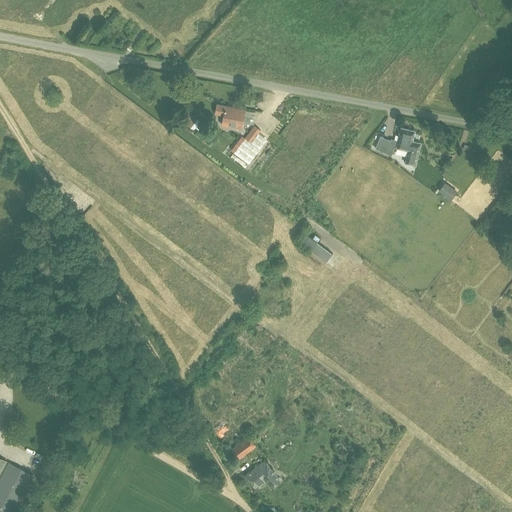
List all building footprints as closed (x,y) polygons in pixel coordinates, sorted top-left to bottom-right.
[(105,83),(83,116),(88,119),(110,86),(105,83)] [(230,157),(309,216),(330,188),(357,153),(356,153),(358,150),(294,103),(273,131),(267,139),(259,133),(261,130),(254,125),(245,137),(245,138),(230,157)] [(222,125),(242,129),(245,109),(242,108),(242,105),(233,104),(233,107),(217,104),(216,113),(224,115),(222,125)] [(187,109),(180,119),(191,128),(198,118),(187,109)] [(405,163),(416,165),(421,143),(413,141),(415,131),(401,128),(398,141),(391,139),(391,141),(381,137),(375,149),(391,155),(395,147),(397,147),(397,148),(408,150),(405,163)] [(440,195),(448,200),(449,199),(451,200),(457,192),(444,183),(438,191),(441,193),(440,195)] [(300,241),(327,261),(333,253),(306,233),(300,241)] [(297,267),(299,264),(292,258),(289,261),(297,267)] [(356,272),(336,297),(387,336),(408,309),(402,305),(412,293),(370,259),(358,273),(356,272)] [(276,293),(267,306),(288,321),(295,311),(286,305),(293,295),(278,284),(275,289),(286,297),(285,299),(276,293)] [(429,333),(440,325),(435,318),(424,326),(429,333)] [(384,339),(367,327),(359,338),(376,349),(384,339)] [(388,359),(404,350),(401,345),(411,339),(409,335),(382,350),(388,359)] [(348,410),(360,400),(355,395),(344,405),(348,410)] [(414,427),(430,409),(421,402),(413,395),(397,412),(414,427)] [(255,431),(261,425),(243,409),(238,415),(255,431)] [(422,434),(430,438),(440,420),(432,416),(422,434)] [(230,425),(241,435),(248,427),(236,417),(230,425)] [(231,449),(238,459),(255,446),(248,436),(231,449)] [(246,475),(256,487),(265,480),(271,487),(280,480),(264,460),(246,475)] [(0,478),(0,511),(14,511),(34,474),(9,461),(0,478)]
